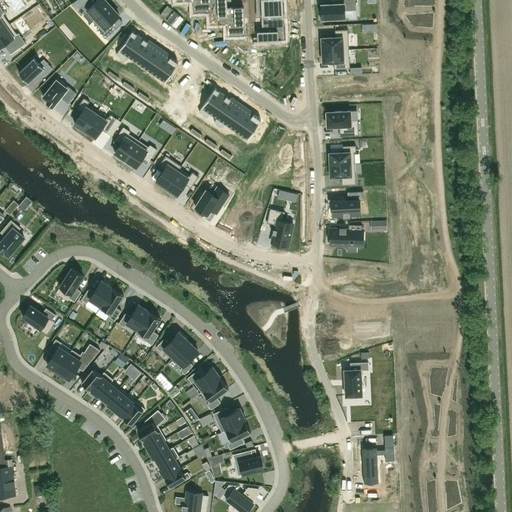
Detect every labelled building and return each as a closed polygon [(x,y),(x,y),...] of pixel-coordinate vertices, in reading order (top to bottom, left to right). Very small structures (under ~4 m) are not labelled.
[(89,0),(86,0),(76,9),(81,15),(85,12),(93,21),(111,5),(105,0),(96,0),(95,2),(94,3),(92,3),(89,0)] [(194,0),(194,6),(202,5),(202,10),(211,9),(210,0),(194,0)] [(210,0),(211,9),(211,17),(219,17),(219,22),(228,21),(228,7),(227,0),(210,0)] [(321,11),(319,12),(320,19),(345,17),(345,10),(356,9),(355,0),(339,0),(339,3),(331,4),(321,4),(321,11)] [(0,5),(0,30),(10,24),(3,14),(5,12),(0,5)] [(111,5),(93,21),(102,30),(100,32),(105,38),(115,29),(112,24),(112,22),(118,17),(119,15),(111,5)] [(228,7),(228,21),(228,29),(236,29),(236,33),(246,33),(244,6),(228,7)] [(281,6),(254,7),(255,16),(259,16),(260,24),(282,23),(281,6)] [(260,31),(255,31),(256,40),(282,39),(282,23),(260,24),(260,31)] [(10,24),(0,30),(0,46),(4,44),(11,54),(26,43),(19,33),(17,34),(10,24)] [(335,37),(322,37),(322,49),(322,50),(349,49),(348,29),(335,30),(335,37)] [(133,31),(120,50),(128,56),(141,36),(133,31)] [(141,36),(128,56),(135,61),(149,42),(141,36)] [(149,42),(135,61),(143,66),(156,47),(149,42)] [(156,47),(143,66),(150,71),(164,52),(156,47)] [(349,49),(322,50),(322,51),(323,51),(323,62),(334,62),(334,69),(350,68),(349,49)] [(164,52),(150,71),(158,77),(171,57),(164,52)] [(19,71),(19,72),(29,83),(29,82),(40,72),(44,76),(52,68),(44,59),(40,63),(34,57),(34,58),(19,72),(19,71)] [(171,57),(158,77),(166,82),(179,63),(171,57)] [(58,78),(43,96),(48,100),(47,102),(53,106),(61,96),(68,103),(77,93),(58,78)] [(213,88),(200,107),(207,113),(221,94),(213,88)] [(221,94),(207,113),(215,118),(229,99),(221,94)] [(82,112),(74,123),(85,130),(98,111),(87,104),(89,101),(84,97),(77,108),(82,112)] [(229,99),(215,118),(222,124),(236,104),(229,99)] [(236,104),(222,124),(230,129),(243,110),(236,104)] [(243,110),(230,129),(237,134),(251,115),(243,110)] [(351,110),(327,111),(327,126),(339,126),(340,136),(359,135),(358,120),(351,120),(351,110)] [(98,111),(85,130),(96,137),(102,128),(107,132),(116,118),(110,114),(108,118),(98,111)] [(251,115),(237,134),(245,140),(259,121),(251,115)] [(119,145),(114,152),(125,160),(139,140),(129,133),(130,131),(124,126),(115,139),(121,143),(119,145)] [(139,140),(125,160),(136,167),(141,160),(142,158),(148,162),(157,149),(150,144),(149,146),(139,140)] [(343,152),(330,152),(330,164),(355,163),(354,152),(356,152),(356,145),(343,146),(343,152)] [(164,169),(156,180),(167,188),(180,168),(182,165),(166,155),(159,166),(164,169)] [(355,163),(330,164),(331,176),(341,176),(342,185),(356,184),(355,163)] [(180,168),(167,188),(178,195),(185,184),(191,187),(199,176),(192,171),(190,175),(180,168)] [(206,189),(195,206),(200,209),(199,211),(205,215),(206,213),(208,214),(211,209),(217,213),(222,206),(229,194),(219,187),(215,194),(206,189)] [(348,199),(332,200),(333,216),(343,216),(343,217),(350,216),(350,215),(361,215),(360,199),(364,199),(363,191),(347,191),(348,199)] [(246,192),(242,201),(236,216),(243,219),(239,228),(250,232),(258,207),(249,204),(252,194),(246,192)] [(270,208),(267,222),(276,224),(272,242),(288,246),(293,222),(283,220),(285,211),(270,208)] [(5,237),(0,242),(0,249),(3,252),(4,251),(9,255),(24,237),(18,231),(21,227),(11,219),(0,232),(4,235),(5,237)] [(330,244),(347,245),(348,245),(348,241),(357,241),(357,232),(362,232),(362,231),(362,224),(349,224),(349,229),(346,229),(346,226),(340,226),(340,228),(330,228),(330,229),(331,229),(331,236),(330,236),(331,236),(330,244)] [(84,275),(72,268),(56,292),(68,299),(69,297),(75,301),(81,291),(76,287),(84,275)] [(88,289),(82,299),(87,302),(90,298),(100,305),(101,305),(99,308),(99,309),(113,287),(101,280),(94,292),(88,289)] [(113,287),(99,309),(110,316),(109,317),(115,320),(121,310),(116,307),(124,295),(113,287)] [(125,313),(119,323),(124,326),(127,322),(137,329),(135,333),(135,334),(150,312),(138,304),(131,316),(125,313)] [(31,305),(23,316),(47,332),(54,321),(52,320),(56,314),(46,308),(43,313),(31,305)] [(150,312),(135,334),(152,344),(158,334),(153,331),(161,319),(150,312)] [(164,338),(156,346),(161,351),(162,349),(172,358),(189,341),(179,332),(169,342),(164,338)] [(58,371),(70,353),(59,346),(61,342),(56,339),(49,349),(55,352),(47,364),(58,371)] [(189,341),(172,358),(182,367),(180,369),(185,373),(193,365),(188,360),(198,350),(189,341)] [(69,379),(77,367),(83,370),(101,349),(90,343),(85,352),(83,351),(81,355),(72,349),(70,353),(58,371),(69,379)] [(346,369),(345,369),(345,370),(346,394),(346,395),(347,395),(361,395),(362,395),(362,394),(361,370),(369,369),(368,361),(350,362),(351,369),(346,369)] [(197,370),(188,377),(192,382),(194,381),(201,391),(220,377),(213,366),(201,375),(197,370)] [(93,368),(81,382),(90,390),(105,372),(104,371),(101,375),(93,368)] [(105,372),(90,390),(98,396),(113,379),(105,372)] [(220,377),(201,391),(209,402),(207,403),(211,409),(221,402),(217,396),(229,388),(220,377)] [(98,396),(107,403),(120,387),(112,381),(113,379),(98,396)] [(120,387),(107,403),(115,410),(128,394),(120,387)] [(128,394),(115,410),(123,416),(136,401),(128,394)] [(136,401),(123,416),(132,424),(145,408),(136,401)] [(224,408),(213,413),(221,431),(224,430),(245,419),(240,408),(230,412),(227,414),(224,408)] [(146,425),(137,430),(143,440),(160,429),(158,424),(165,418),(158,409),(144,421),(146,425)] [(245,419),(224,430),(229,442),(227,443),(230,449),(241,444),(238,438),(242,436),(251,432),(245,419)] [(12,459),(5,460),(1,427),(0,426),(0,497),(16,495),(12,459)] [(189,426),(183,429),(186,434),(192,431),(189,426)] [(160,429),(143,440),(148,449),(166,439),(160,429)] [(166,439),(148,449),(154,458),(173,447),(173,446),(169,449),(164,440),(166,439)] [(195,453),(203,449),(201,444),(193,449),(195,453)] [(154,458),(159,468),(159,467),(179,456),(173,447),(154,458)] [(377,447),(362,448),(364,481),(378,480),(377,447)] [(250,450),(232,454),(237,475),(263,469),(260,455),(252,457),(250,450)] [(179,456),(159,467),(165,477),(180,468),(175,459),(179,456)] [(180,468),(165,477),(171,487),(185,478),(186,479),(191,476),(188,471),(184,473),(180,468)] [(208,477),(212,475),(213,475),(210,469),(205,472),(208,477)] [(216,480),(214,493),(215,494),(217,496),(225,487),(222,485),(225,481),(216,480)] [(37,482),(37,492),(46,492),(46,482),(37,482)] [(231,493),(226,499),(242,511),(243,511),(242,511),(246,511),(248,510),(253,503),(252,502),(242,494),(236,490),(240,486),(229,484),(226,488),(227,489),(227,490),(231,493)] [(182,504),(182,510),(184,510),(183,511),(206,511),(207,508),(208,495),(202,494),(202,493),(187,491),(185,505),(182,504)]
